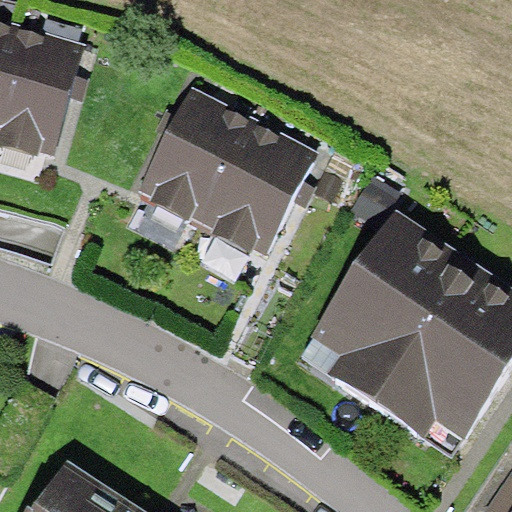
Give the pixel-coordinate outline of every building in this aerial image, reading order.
[(0,80),(16,24),(0,19),(0,80)] [(84,43),(16,24),(0,80),(0,144),(39,155),(40,151),(53,155),(69,97),(73,85),(75,76),(84,43)] [(88,80),(75,76),(73,85),(69,97),(83,101),(88,80)] [(136,197),(199,228),(256,118),(193,86),(177,118),(171,128),(167,136),(136,197)] [(171,128),(177,118),(168,113),(158,130),(167,136),(171,128)] [(256,118),(199,228),(252,255),(255,249),(267,256),(295,202),(300,191),(304,183),(321,151),(256,118)] [(315,189),(304,183),(300,191),(295,202),(306,207),(315,189)] [(453,457),(511,367),(511,286),(396,211),(300,357),(453,457)] [(147,511),(67,459),(31,511),(147,511)] [(511,511),(511,473),(484,511),(511,511)]
